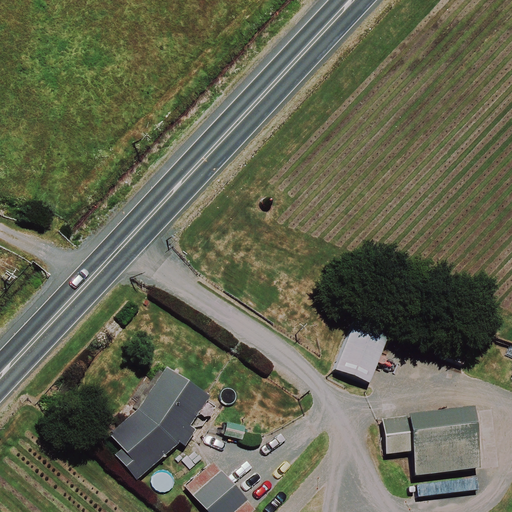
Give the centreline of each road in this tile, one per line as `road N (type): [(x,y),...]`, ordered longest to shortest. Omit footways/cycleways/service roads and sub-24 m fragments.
road 1 (secondary): [(0,379),(351,0)]
road 2 (track): [(511,397),(367,392),(147,215)]
